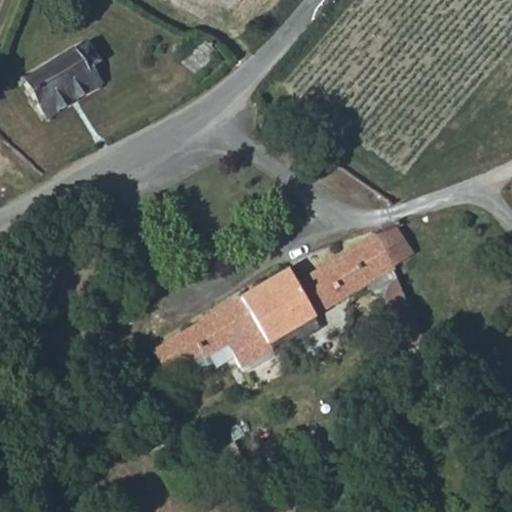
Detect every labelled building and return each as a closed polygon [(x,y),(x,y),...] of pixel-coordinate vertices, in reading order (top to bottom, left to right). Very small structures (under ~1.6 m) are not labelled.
[(76,49),(28,79),(25,74),(17,81),(22,87),(25,85),(35,100),(31,103),(34,108),(38,105),(46,115),(41,118),(44,122),(48,119),(50,122),(54,120),(52,117),(99,87),(101,89),(104,87),(92,68),(97,63),(100,66),(103,62),(91,45),(92,41),(90,41),(89,45),(78,52),(76,49)] [(392,285),(394,289),(412,275),(407,259),(416,253),(395,227),(372,240),(389,269),(385,272),(392,285)] [(374,281),(380,290),(390,286),(392,285),(385,272),(389,269),(372,240),(297,285),(289,271),(209,318),(226,346),(240,369),(273,350),(269,344),(374,281)] [(384,298),(411,350),(423,344),(394,289),(392,285),(390,286),(384,298)] [(204,359),(226,346),(209,318),(154,350),(169,375),(195,359),(199,366),(206,362),(204,359)] [(235,443),(221,452),(228,464),(243,455),(235,443)] [(221,469),(228,464),(221,452),(213,456),(221,469)]
